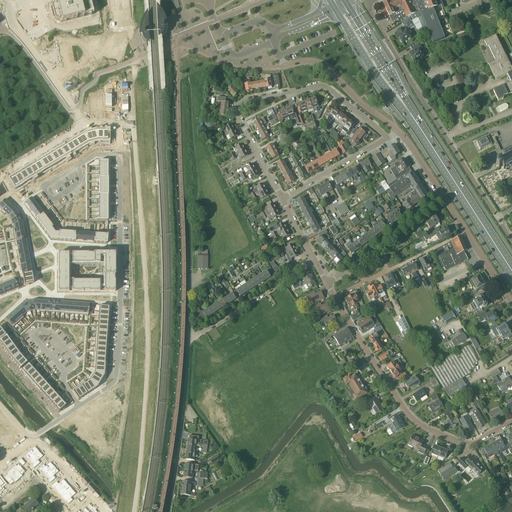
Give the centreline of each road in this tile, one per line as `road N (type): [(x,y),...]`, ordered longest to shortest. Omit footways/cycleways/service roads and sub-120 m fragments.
road 1 (residential): [(80,127),(120,128),(115,379),(32,437)]
road 2 (residential): [(170,511),(188,340),(313,260)]
road 3 (residential): [(496,217),(368,9),(372,0)]
road 4 (residential): [(511,422),(469,443),(420,425),(334,297)]
road 5 (primary): [(511,269),(419,126)]
road 6 (residential): [(388,138),(324,87),(242,102)]
road 7 (residential): [(397,130),(324,64),(285,66),(274,41)]
road 8 (primary): [(419,126),(346,3)]
road 9 (primary): [(336,11),(419,126)]
road 10 (residential): [(511,302),(444,197)]
road 11 (residential): [(10,24),(80,127)]
road 12 (residential): [(282,199),(388,138)]
